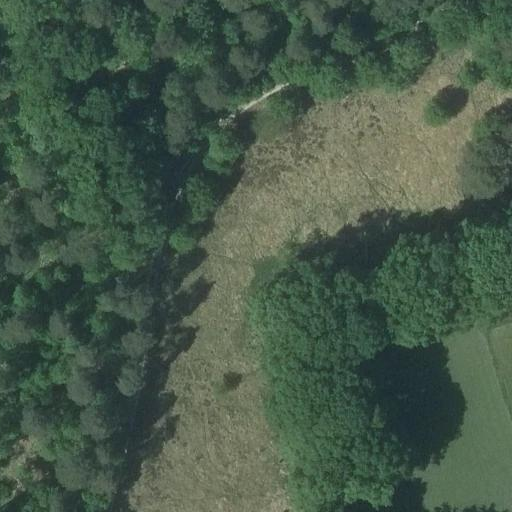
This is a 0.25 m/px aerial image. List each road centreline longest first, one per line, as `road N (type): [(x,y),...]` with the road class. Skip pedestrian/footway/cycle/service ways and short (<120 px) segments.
road 1 (track): [(462,0),(301,75),(209,133),(185,169),(159,243),(104,511)]
road 2 (track): [(159,243),(60,0)]
